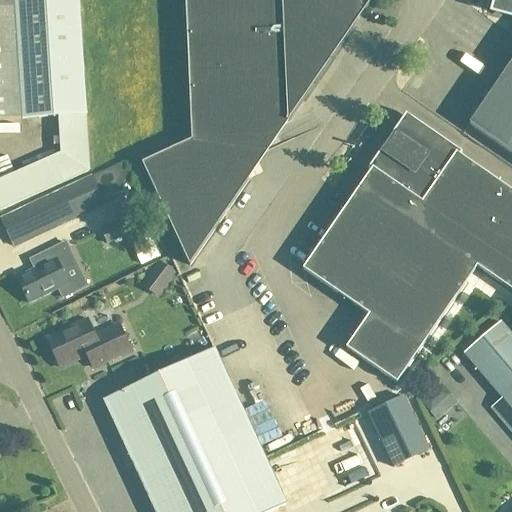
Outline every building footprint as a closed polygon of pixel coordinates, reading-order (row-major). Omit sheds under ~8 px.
[(0,0),(0,121),(61,117),(63,155),(0,184),(0,211),(89,169),(78,0),(0,0)] [(371,3),(367,0),(185,0),(192,140),(143,163),(190,265),(371,3)] [(511,0),(500,0),(499,9),(502,10),(502,9),(511,11),(511,63),(470,124),(511,153),(511,0)] [(511,290),(511,191),(457,153),(457,154),(408,120),(374,169),(374,168),(304,270),(372,317),(350,351),(398,384),(478,267),(511,290)] [(123,161),(91,177),(1,219),(14,246),(104,204),(101,197),(134,182),(123,161)] [(131,218),(102,231),(108,244),(137,231),(131,218)] [(149,243),(142,229),(127,236),(134,250),(149,243)] [(35,270),(17,279),(30,304),(69,285),(63,273),(78,266),(66,242),(30,260),(35,270)] [(159,259),(142,285),(160,297),(177,272),(159,259)] [(191,281),(195,291),(218,281),(214,271),(191,281)] [(47,339),(52,350),(50,353),(55,364),(59,365),(60,368),(85,356),(92,372),(133,352),(120,325),(106,332),(95,337),(88,321),(47,339)] [(273,511),(286,506),(214,350),(104,400),(155,511),(273,511)] [(511,391),(503,399),(492,409),(511,433),(511,391)] [(404,397),(368,414),(394,468),(430,451),(404,397)]
